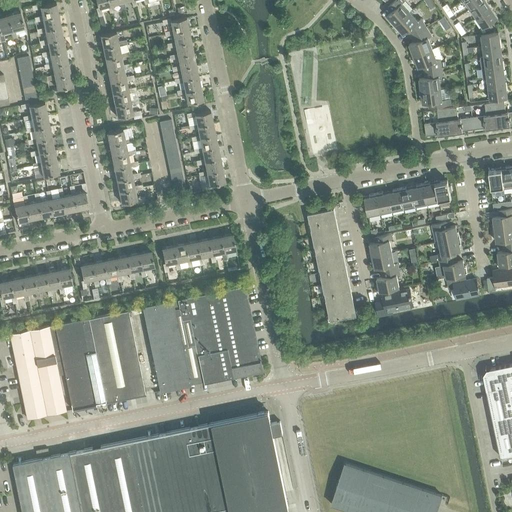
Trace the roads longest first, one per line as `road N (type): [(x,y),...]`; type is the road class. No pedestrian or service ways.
road 1 (tertiary): [(5,443),(284,387)]
road 2 (residential): [(102,228),(77,110),(90,83),(73,0)]
road 3 (residential): [(245,200),(205,0)]
road 4 (residential): [(284,387),(245,200)]
road 5 (residential): [(420,162),(397,41),(351,0)]
road 6 (tertiary): [(284,387),(463,352)]
road 7 (unclassified): [(463,352),(496,511)]
road 8 (residential): [(102,228),(245,200)]
road 9 (unclassified): [(311,511),(284,387)]
